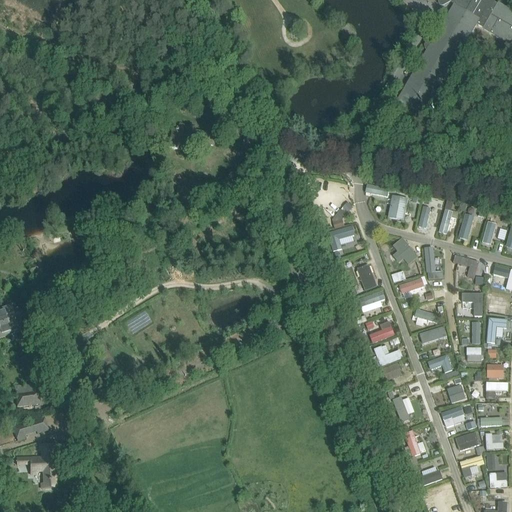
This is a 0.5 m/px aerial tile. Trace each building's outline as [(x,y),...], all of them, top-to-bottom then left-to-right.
[(511,12),(497,4),(494,2),(490,0),(451,0),(454,6),(433,42),(430,40),(427,42),(424,46),(426,50),(428,52),(396,106),(426,124),(429,118),(423,115),(476,25),(480,27),(482,28),(482,29),(511,46),(511,12)] [(173,131),(172,139),(170,149),(181,151),(183,140),(213,146),(215,136),(195,132),(196,128),(180,125),(179,131),(178,131),(177,132),(173,131)] [(177,186),(178,206),(191,205),(191,186),(177,186)] [(372,190),(370,197),(387,201),(388,193),(372,190)] [(409,199),(392,196),(388,218),(404,222),(409,199)] [(421,197),(414,196),(413,204),(420,205),(421,197)] [(448,201),(445,210),(452,211),(454,203),(448,201)] [(193,214),(190,214),(190,218),(199,218),(198,215),(206,214),(206,207),(193,207),(193,214)] [(421,227),(427,229),(431,211),(425,209),(421,227)] [(342,210),(338,215),(344,219),(347,215),(342,210)] [(479,217),(485,218),(487,212),(481,210),(479,217)] [(445,215),(440,234),(446,236),(452,217),(445,215)] [(468,245),(475,220),(465,217),(459,242),(468,245)] [(218,250),(227,243),(208,221),(200,228),(218,250)] [(336,231),(345,228),(343,221),(334,224),(336,231)] [(482,247),(491,250),(498,225),(489,223),(482,247)] [(352,227),(328,234),(333,253),(342,250),(340,241),(355,236),(352,227)] [(403,239),(393,247),(398,253),(393,257),(399,265),(404,261),(409,266),(418,258),(403,239)] [(435,252),(427,254),(430,269),(438,267),(435,252)] [(467,285),(474,285),(475,264),(462,264),(461,280),(467,280),(467,285)] [(369,266),(358,271),(366,291),(377,287),(369,266)] [(511,271),(496,268),(494,276),(511,279),(511,271)] [(399,289),(402,299),(426,292),(422,281),(399,289)] [(511,297),(486,293),(484,293),(484,314),(511,318),(511,297)] [(358,301),(360,309),(382,302),(379,294),(358,301)] [(483,295),(462,295),(462,304),(474,304),(474,318),(483,318),(483,295)] [(53,298),(52,300),(56,311),(63,309),(58,297),(53,298)] [(0,338),(8,335),(20,332),(17,323),(21,322),(17,309),(12,311),(11,308),(0,311),(0,338)] [(440,318),(415,312),(413,320),(437,327),(440,318)] [(365,316),(356,320),(358,325),(367,322),(365,316)] [(129,326),(134,332),(140,325),(135,320),(129,326)] [(489,320),(487,344),(494,345),(496,328),(505,329),(506,321),(489,320)] [(366,325),(368,331),(375,328),(372,322),(366,325)] [(374,346),(394,339),(389,325),(381,328),(383,335),(371,339),(374,346)] [(419,339),(422,348),(448,340),(445,331),(419,339)] [(382,348),(374,351),(381,368),(403,359),(401,355),(400,352),(385,358),(382,348)] [(470,363),(482,363),(482,351),(467,351),(467,358),(470,358),(470,363)] [(447,357),(429,364),(432,371),(443,367),(445,374),(452,372),(447,357)] [(397,364),(382,370),(386,382),(402,376),(397,364)] [(489,367),(489,379),(500,379),(500,367),(489,367)] [(509,393),(509,385),(487,384),(486,400),(495,400),(496,392),(509,393)] [(14,388),(16,398),(17,408),(38,405),(36,386),(14,388)] [(452,404),(466,400),(461,386),(447,391),(452,404)] [(396,400),(393,392),(386,395),(390,403),(396,400)] [(464,416),(461,408),(442,414),(445,423),(447,429),(452,427),(454,426),(452,420),(464,416)] [(405,411),(398,413),(403,429),(427,421),(424,414),(408,420),(405,411)] [(45,418),(12,428),(17,442),(25,439),(24,436),(36,433),(37,435),(48,431),(45,418)] [(482,420),(482,428),(504,429),(504,421),(482,420)] [(475,422),(466,425),(468,431),(477,428),(475,422)] [(406,436),(413,457),(421,455),(414,434),(406,436)] [(474,434),(456,440),(458,447),(460,452),(480,446),(476,434),(474,434)] [(493,435),(486,435),(487,451),(504,451),(504,444),(493,445),(493,435)] [(56,457),(56,445),(40,446),(40,452),(42,452),(42,458),(30,458),(30,460),(30,462),(30,465),(30,472),(30,475),(35,475),(35,472),(43,472),(43,484),(40,484),(40,490),(44,489),(52,489),(56,489),(56,480),(59,480),(58,469),(59,469),(57,469),(56,461),(55,461),(55,458),(56,457)] [(422,464),(427,474),(446,465),(440,455),(422,464)] [(460,466),(462,476),(486,469),(483,459),(460,466)] [(488,463),(488,471),(496,471),(495,463),(488,463)] [(421,479),(424,486),(442,480),(440,472),(421,479)] [(490,475),(491,489),(508,488),(507,473),(490,475)] [(498,511),(507,511),(508,504),(498,503),(498,511)]
